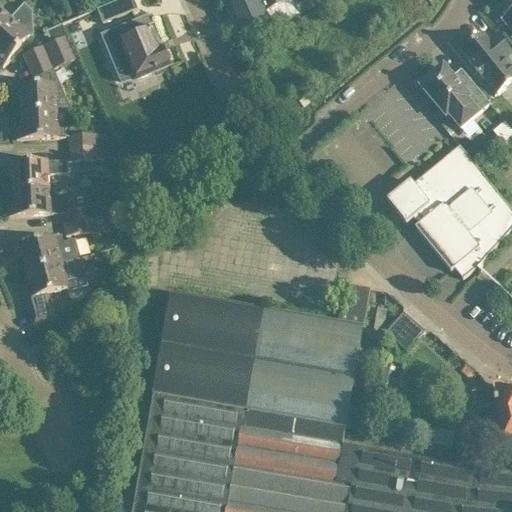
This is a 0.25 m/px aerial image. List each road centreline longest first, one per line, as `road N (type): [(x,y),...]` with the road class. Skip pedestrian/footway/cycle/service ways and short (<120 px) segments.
road 1 (residential): [(283,151),(383,262),(511,362)]
road 2 (residential): [(283,151),(448,27),(463,0)]
road 3 (residential): [(191,0),(243,106),(283,151)]
road 4 (residential): [(61,464),(48,409),(5,321)]
